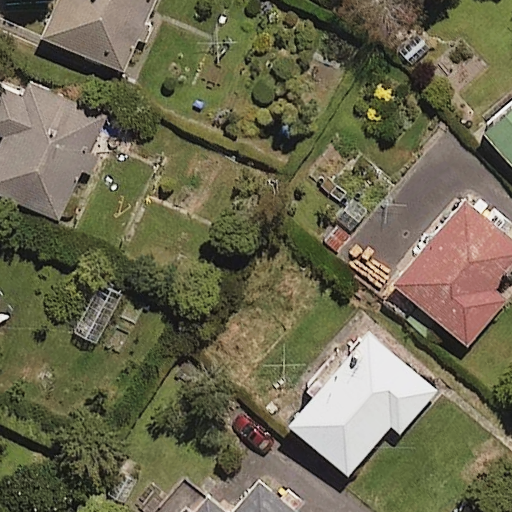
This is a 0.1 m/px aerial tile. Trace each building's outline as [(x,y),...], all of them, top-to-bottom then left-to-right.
[(153,20),(145,16),(152,0),(54,0),(41,28),(121,66),(135,37),(143,41),(153,20)] [(0,189),(58,215),(79,167),(92,173),(100,154),(88,149),(105,110),(3,64),(0,71),(0,125),(4,128),(0,135),(0,189)] [(511,104),(486,124),(511,157),(511,104)] [(495,282),(511,260),(511,230),(461,191),(394,276),(474,339),(510,293),(495,282)] [(403,431),(441,389),(366,323),(285,415),(346,469),(390,419),(403,431)] [(298,511),(296,510),(305,500),(284,482),(275,491),(257,475),(225,511),(188,478),(157,511),(298,511)]
